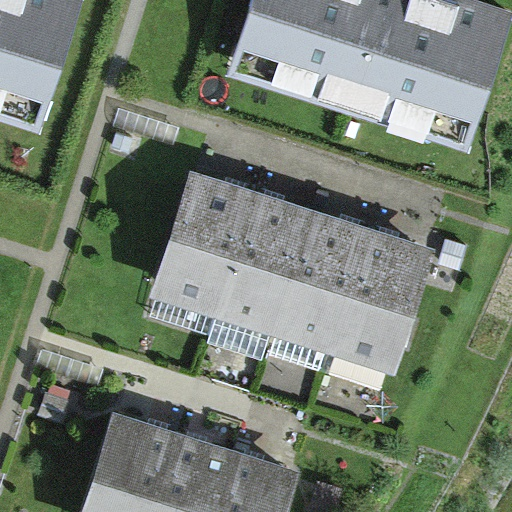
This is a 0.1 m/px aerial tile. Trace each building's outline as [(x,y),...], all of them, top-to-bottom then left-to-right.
[(0,0),(0,108),(50,125),(91,0),(0,0)] [(506,18),(448,0),(259,0),(237,74),(466,145),(506,18)] [(219,312),(253,202),(196,184),(162,294),(219,312)] [(276,330),(310,220),(253,202),(219,312),(276,330)] [(333,347),(367,238),(310,220),(276,330),(333,347)] [(390,365),(424,256),(367,238),(333,347),(390,365)] [(152,511),(173,444),(115,426),(89,511),(152,511)] [(215,511),(231,461),(173,444),(152,511),(215,511)] [(278,511),(289,479),(231,461),(215,511),(278,511)]
